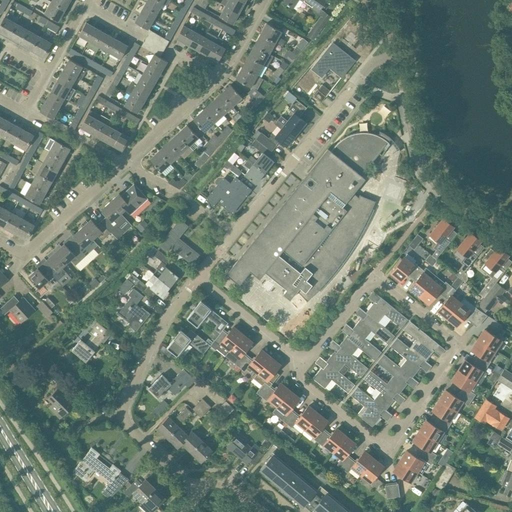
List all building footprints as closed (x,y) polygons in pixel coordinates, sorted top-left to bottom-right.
[(52,0),(51,2),(64,9),(69,0),(52,0)] [(170,1),(168,0),(147,0),(147,1),(160,8),(162,4),(167,6),(170,1)] [(192,0),(185,0),(182,7),(187,10),(192,0)] [(209,0),(203,0),(200,6),(205,9),(209,0)] [(222,0),(221,3),(225,6),(238,13),(244,3),(238,0),(222,0)] [(285,0),(284,2),(293,8),(298,0),(301,0),(319,11),(326,0),(285,0)] [(154,19),(160,8),(147,1),(141,12),(154,19)] [(58,20),(64,9),(51,2),(45,13),(50,16),(58,21),(59,20),(58,20)] [(26,8),(23,13),(30,17),(32,12),(32,11),(34,7),(28,3),(26,8)] [(26,8),(18,4),(15,9),(23,13),(26,8)] [(233,23),(238,13),(225,6),(220,17),(233,24),(233,23)] [(182,7),(176,17),(181,20),(187,10),(182,7)] [(201,18),(204,13),(193,7),(191,12),(201,18)] [(154,19),(141,12),(135,22),(148,29),(154,19)] [(212,24),(215,19),(204,13),(201,18),(212,24)] [(0,31),(9,37),(16,24),(5,17),(2,22),(0,25),(0,31)] [(46,25),(48,20),(41,17),(39,21),(46,25)] [(181,20),(176,17),(170,28),(175,31),(181,20)] [(222,30),(225,25),(215,19),(212,24),(222,30)] [(60,27),(48,20),(46,25),(45,26),(56,33),(60,27)] [(89,41),(96,28),(87,23),(87,22),(86,22),(79,35),(89,41)] [(267,24),(261,35),(275,43),(275,42),(283,46),(286,41),(278,37),(281,31),(267,23),(266,24),(267,24)] [(16,24),(9,37),(21,43),(28,30),(16,24)] [(308,36),(314,40),(322,29),(315,24),(308,36)] [(177,38),(187,44),(194,31),(183,25),(176,38),(176,39),(177,38)] [(225,25),(222,30),(232,35),(235,30),(225,25)] [(89,41),(99,47),(107,34),(96,28),(89,41)] [(150,31),(159,36),(169,41),(175,31),(170,28),(164,38),(150,30),(150,31)] [(28,30),(21,43),(32,50),(39,37),(28,30)] [(157,41),(159,36),(150,31),(147,36),(157,41)] [(187,44),(197,50),(207,32),(204,37),(194,31),(187,44)] [(207,32),(197,50),(207,55),(218,37),(217,38),(207,32)] [(110,53),(117,40),(107,34),(99,47),(110,53)] [(255,46),(269,54),(275,43),(261,35),(255,46)] [(144,41),(154,46),(157,41),(147,36),(144,41)] [(169,41),(159,36),(157,41),(166,46),(169,41)] [(51,43),(39,37),(32,50),(43,56),(43,57),(47,51),(48,49),(51,43)] [(223,40),(218,37),(207,55),(217,61),(218,62),(225,49),(220,46),(223,40)] [(127,46),(117,40),(110,53),(120,59),(128,46),(127,45),(127,46)] [(151,52),(154,46),(144,41),(141,46),(151,52)] [(166,46),(157,41),(154,46),(163,51),(166,46)] [(129,53),(134,56),(140,45),(135,42),(129,53)] [(341,49),(333,43),(319,60),(342,77),(355,60),(348,55),(345,59),(338,53),(341,49)] [(160,57),(151,52),(141,46),(154,54),(148,64),(161,72),(167,62),(167,61),(160,57)] [(154,46),(151,52),(160,57),(163,52),(154,46)] [(255,46),(249,57),(263,65),(267,67),(274,56),(269,54),(255,46)] [(287,49),(292,52),(296,56),(301,50),(297,46),(292,52),(287,49)] [(68,53),(79,59),(82,54),(71,48),(68,53)] [(292,52),(287,49),(283,56),(286,58),(291,62),(296,56),(292,52)] [(134,56),(129,53),(123,63),(138,72),(139,72),(128,66),(134,56)] [(82,54),(79,59),(89,65),(92,60),(82,54)] [(257,76),(263,65),(249,57),(242,68),(257,76)] [(63,69),(76,77),(81,79),(87,69),(69,59),(68,59),(69,59),(63,69)] [(92,60),(89,65),(100,71),(102,66),(92,60)] [(138,72),(123,63),(117,74),(122,76),(125,71),(136,76),(138,72)] [(155,82),(161,72),(148,64),(142,74),(155,82)] [(102,66),(100,71),(110,77),(113,72),(102,66)] [(280,66),(275,72),(279,75),(284,69),(280,66)] [(236,79),(251,87),(257,76),(242,68),(237,78),(236,78),(236,79)] [(70,87),(76,77),(63,69),(58,80),(70,87)] [(279,75),(275,72),(269,78),(273,81),(279,75)] [(111,84),(116,87),(122,76),(117,74),(111,84)] [(155,82),(142,74),(136,85),(149,92),(155,82)] [(92,85),(97,88),(103,77),(98,75),(92,85)] [(58,80),(52,90),(65,97),(69,100),(75,89),(70,87),(58,80)] [(131,94),(130,95),(143,102),(149,92),(136,85),(131,82),(126,91),(131,94)] [(110,97),(116,87),(111,84),(105,95),(110,97)] [(330,91),(322,84),(317,90),(318,90),(314,96),(321,102),(330,91)] [(86,96),(91,99),(97,88),(92,85),(86,96)] [(221,94),(233,106),(242,97),(230,85),(230,86),(221,94)] [(255,99),(255,100),(260,104),(265,97),(253,87),(248,93),(254,99),(255,99)] [(46,100),(59,108),(65,97),(52,90),(46,100)] [(289,91),(284,97),(292,104),(296,99),(297,98),(291,93),(289,91)] [(212,102),(223,114),(233,106),(221,94),(212,102)] [(143,102),(130,95),(124,105),(128,108),(137,113),(138,112),(137,112),(143,102)] [(80,106),(85,109),(91,99),(86,96),(80,106)] [(95,101),(106,107),(108,102),(98,96),(95,101)] [(255,110),(260,104),(255,100),(255,99),(250,106),(255,110)] [(292,131),(295,134),(305,122),(299,117),(307,108),(296,99),(292,104),(298,109),(288,121),(281,116),(278,120),(285,125),(292,131)] [(53,118),(59,108),(46,100),(40,111),(40,110),(40,111),(53,118)] [(108,102),(106,107),(116,113),(119,108),(108,102)] [(214,123),(223,114),(212,102),(203,111),(214,123)] [(75,117),(80,119),(85,109),(80,106),(75,117)] [(130,114),(119,108),(116,113),(127,119),(130,114)] [(366,112),(361,108),(360,108),(355,114),(356,114),(361,118),(366,113),(366,112)] [(81,127),(91,133),(101,115),(100,115),(90,110),(80,127),(81,128),(81,127)] [(214,123),(203,111),(194,119),(193,119),(204,132),(214,123)] [(140,119),(130,114),(127,119),(137,124),(140,119)] [(91,133),(101,139),(109,126),(112,121),(101,115),(91,133)] [(246,119),(241,115),(235,122),(240,126),(246,119)] [(0,135),(3,137),(11,123),(0,117),(0,135)] [(74,130),(80,119),(75,117),(69,127),(74,130)] [(252,136),(255,139),(258,141),(271,152),(278,143),(284,148),(289,142),(290,143),(292,143),(293,140),(293,139),(292,138),(295,134),(292,131),(285,125),(278,120),(274,124),(281,129),(275,136),(272,134),(269,139),(257,130),(252,136)] [(22,129),(11,123),(3,137),(14,143),(22,129)] [(178,134),(189,146),(193,150),(197,146),(193,142),(198,137),(187,125),(186,125),(187,125),(178,134)] [(228,125),(222,131),(227,135),(232,129),(228,125)] [(119,132),(109,126),(101,139),(112,144),(119,132)] [(33,135),(22,129),(14,143),(25,149),(33,135)] [(214,134),(208,141),(215,148),(227,135),(222,131),(218,137),(214,134)] [(284,207),(237,261),(256,276),(260,279),(265,272),(287,289),(283,294),(290,300),(291,298),(297,291),(304,298),(307,301),(306,301),(307,302),(313,296),(318,291),(324,285),(329,279),(334,272),(342,261),(350,250),(357,238),(364,226),(370,214),(375,201),(360,195),(359,198),(356,196),(357,195),(356,195),(353,193),(350,190),(362,175),(388,143),(389,143),(388,142),(391,139),(391,140),(392,139),(390,137),(387,136),(385,134),(382,133),(380,131),(379,132),(380,132),(378,135),(373,134),(368,133),(362,132),(357,133),(352,134),(347,136),(342,139),(338,142),(334,146),(331,151),(329,156),(327,161),(327,166),(323,166),(323,165),(322,165),(322,166),(322,168),(322,171),(322,173),(323,176),(323,178),(320,182),(313,191),(305,184),(284,207)] [(39,132),(33,143),(38,145),(44,134),(39,132)] [(119,132),(112,144),(122,150),(122,151),(130,137),(119,132)] [(169,142),(180,155),(186,149),(189,146),(178,134),(169,142)] [(271,152),(258,141),(255,139),(252,144),(262,153),(257,160),(251,155),(248,159),(265,172),(274,161),(268,156),(271,152)] [(49,151),(64,159),(70,148),(55,141),(49,151)] [(215,148),(208,141),(202,148),(205,152),(200,157),(204,161),(215,148)] [(159,151),(163,155),(170,163),(180,155),(169,142),(159,151)] [(32,156),(38,145),(33,143),(28,153),(32,156)] [(58,170),(64,159),(49,151),(43,162),(58,170)] [(163,155),(159,151),(150,159),(149,159),(161,172),(170,163),(163,155)] [(32,156),(28,153),(22,165),(29,169),(26,167),(32,156)] [(8,155),(5,159),(16,166),(19,161),(8,155)] [(199,167),(204,161),(200,157),(195,163),(199,167)] [(245,163),(251,167),(244,175),(255,184),(265,172),(248,159),(245,163)] [(242,172),(228,161),(223,166),(238,177),(242,172)] [(51,181),(58,170),(43,162),(37,173),(51,181)] [(22,165),(16,176),(20,178),(25,170),(28,172),(29,169),(22,165)] [(183,178),(187,181),(192,175),(188,171),(183,178)] [(51,181),(37,173),(31,184),(45,192),(51,181)] [(20,178),(16,176),(10,187),(15,189),(20,178)] [(251,190),(235,177),(230,184),(223,178),(213,192),(207,199),(214,205),(220,197),(228,203),(225,207),(232,212),(235,209),(236,209),(237,207),(251,190)] [(187,181),(183,178),(178,183),(172,178),(169,181),(174,185),(175,186),(176,185),(179,188),(180,189),(187,181)] [(39,203),(45,192),(31,184),(25,195),(39,203)] [(0,191),(7,195),(10,191),(0,185),(0,191)] [(126,198),(125,199),(135,211),(148,199),(147,198),(149,196),(145,190),(142,192),(136,186),(124,197),(126,198)] [(18,201),(21,197),(10,191),(7,195),(18,201)] [(110,202),(121,213),(125,210),(130,215),(135,211),(125,199),(119,193),(110,202)] [(21,197),(18,201),(29,207),(32,203),(21,197)] [(107,216),(101,221),(111,233),(122,223),(117,217),(121,213),(110,202),(101,210),(107,216)] [(43,209),(32,203),(29,207),(40,213),(43,209)] [(0,208),(0,224),(4,227),(12,213),(1,207),(0,208)] [(12,213),(4,227),(15,233),(23,219),(12,213)] [(34,225),(23,219),(15,233),(26,239),(34,225)] [(102,241),(111,233),(101,221),(96,225),(91,219),(88,222),(86,220),(80,225),(82,227),(93,239),(97,235),(102,241)] [(149,225),(143,219),(135,227),(141,233),(147,227),(149,225)] [(453,227),(443,219),(430,234),(440,242),(435,248),(437,249),(432,255),(436,259),(457,233),(456,233),(449,241),(444,237),(453,227)] [(187,226),(180,220),(160,245),(167,251),(171,246),(192,263),(198,255),(178,238),(187,226)] [(79,243),(75,247),(85,257),(93,249),(88,243),(93,239),(82,227),(73,236),(80,243),(79,243)] [(460,278),(464,272),(478,255),(484,247),(477,255),(472,251),(480,241),(470,233),(464,240),(458,248),(467,256),(462,262),(464,263),(455,274),(460,278)] [(417,235),(413,240),(417,244),(421,239),(417,235)] [(70,251),(64,244),(61,247),(59,244),(53,250),(66,264),(71,260),(76,265),(85,257),(75,247),(70,251)] [(170,259),(154,247),(147,255),(155,261),(157,258),(166,265),(170,259)] [(479,294),(484,297),(503,272),(505,270),(499,266),(508,255),(498,247),(495,252),(491,248),(482,259),(486,262),(486,263),(482,269),(490,276),(492,278),(479,294)] [(66,264),(53,250),(47,255),(50,257),(46,260),(52,266),(48,270),(58,281),(67,273),(62,268),(66,264)] [(414,262),(415,261),(406,254),(391,273),(401,280),(406,273),(411,277),(420,267),(414,262)] [(425,260),(432,266),(437,260),(436,259),(432,255),(430,254),(425,260)] [(503,272),(484,297),(479,304),(480,304),(477,308),(484,313),(487,310),(489,311),(497,301),(501,305),(506,298),(502,295),(506,290),(495,282),(506,269),(511,262),(511,261),(505,270),(503,272)] [(153,273),(157,276),(157,277),(170,287),(174,281),(175,283),(179,279),(177,278),(178,277),(165,266),(161,271),(157,268),(153,273)] [(423,270),(420,267),(411,277),(416,281),(410,288),(419,295),(436,275),(426,267),(423,270)] [(49,290),(58,281),(48,270),(43,274),(38,268),(29,276),(33,282),(39,288),(44,284),(49,290)] [(244,279),(231,268),(226,274),(239,285),(244,279)] [(134,271),(134,270),(127,279),(133,284),(143,292),(148,287),(132,273),(134,271)] [(467,274),(464,272),(460,278),(465,282),(468,280),(467,274)] [(170,287),(157,277),(157,276),(153,273),(148,279),(152,282),(149,286),(163,298),(169,291),(167,290),(170,287)] [(103,275),(97,280),(100,283),(106,278),(103,275)] [(436,275),(419,295),(429,303),(438,292),(442,296),(451,286),(453,282),(450,285),(445,281),(445,282),(436,275)] [(123,283),(129,289),(133,284),(127,279),(123,283)] [(456,290),(451,286),(442,296),(447,300),(438,311),(447,318),(460,303),(455,299),(458,296),(454,293),(456,290)] [(144,297),(133,288),(128,295),(131,297),(119,313),(117,312),(116,313),(129,323),(128,325),(136,331),(150,314),(142,307),(141,308),(136,304),(138,302),(139,300),(142,296),(144,297)] [(82,297),(77,291),(72,296),(76,302),(82,297)] [(19,301),(14,296),(11,298),(0,308),(0,309),(4,315),(9,310),(21,322),(35,309),(23,297),(19,301)] [(55,305),(48,297),(43,301),(42,300),(42,301),(53,312),(50,309),(55,305)] [(360,307),(359,308),(394,336),(395,336),(378,322),(385,315),(401,328),(408,319),(381,298),(376,304),(374,302),(366,312),(360,307)] [(37,306),(47,317),(53,312),(42,301),(37,306)] [(217,337),(228,323),(201,301),(187,318),(197,327),(206,315),(217,324),(214,328),(215,329),(212,333),(217,337)] [(469,311),(460,303),(447,318),(457,326),(469,311)] [(394,336),(359,308),(367,314),(363,320),(361,318),(353,329),(346,324),(381,352),(365,339),(371,331),(388,344),(394,336)] [(473,322),(482,312),(476,308),(468,318),(473,322)] [(487,316),(482,312),(473,322),(478,327),(487,316)] [(108,330),(96,321),(91,327),(93,328),(89,333),(92,335),(85,344),(81,340),(74,348),(73,347),(72,347),(87,359),(84,362),(85,362),(107,335),(106,335),(105,336),(103,335),(108,330)] [(403,330),(416,340),(410,348),(426,361),(434,351),(432,349),(437,343),(410,321),(403,330)] [(228,323),(217,337),(214,340),(210,345),(204,353),(210,346),(216,350),(225,356),(230,350),(242,335),(233,327),(227,334),(223,330),(228,323)] [(381,352),(346,324),(354,331),(350,336),(348,335),(339,345),(333,340),(368,369),(368,368),(352,355),(358,347),(375,360),(381,352)] [(204,353),(210,345),(191,329),(186,335),(181,330),(167,348),(177,356),(189,341),(204,353)] [(485,330),(478,340),(495,350),(501,340),(485,330)] [(230,350),(225,356),(239,367),(248,357),(243,353),(252,342),(242,335),(230,350)] [(384,354),(383,354),(418,383),(419,382),(412,377),(421,367),(419,365),(423,360),(431,367),(432,366),(396,338),(390,346),(406,359),(400,367),(384,354)] [(368,369),(333,340),(333,341),(341,347),(336,352),(335,351),(326,361),(320,356),(320,357),(355,385),(338,371),(339,371),(344,375),(349,368),(344,364),(345,363),(361,377),(368,369)] [(479,355),(476,360),(487,367),(491,361),(489,360),(495,350),(478,340),(472,350),(479,355)] [(246,369),(250,372),(253,368),(258,373),(270,357),(261,350),(252,361),(248,357),(239,367),(244,372),(246,369)] [(370,370),(370,371),(405,399),(399,394),(408,383),(406,382),(410,376),(418,383),(383,354),(377,362),(393,376),(387,384),(370,370)] [(253,378),(262,385),(265,382),(267,380),(280,365),(270,357),(258,373),(253,378)] [(348,393),(355,385),(320,357),(328,363),(323,369),(321,367),(312,378),(325,388),(332,380),(348,393)] [(487,367),(476,360),(473,365),(465,360),(459,370),(481,384),(488,374),(484,371),(487,367)] [(53,374),(42,363),(36,369),(47,380),(53,374)] [(197,378),(193,375),(192,377),(183,369),(173,380),(171,383),(162,375),(161,375),(162,375),(150,388),(149,387),(149,388),(158,396),(167,387),(175,394),(185,384),(188,387),(197,378)] [(511,373),(505,369),(498,380),(501,382),(493,395),(503,401),(500,404),(511,411),(511,373)] [(464,388),(461,393),(472,400),(476,394),(469,390),(475,381),(481,384),(459,370),(452,380),(464,388)] [(357,387),(392,415),(386,410),(394,400),(392,398),(397,393),(405,399),(370,371),(364,379),(380,392),(374,400),(357,387)] [(492,375),(489,379),(495,383),(500,375),(494,371),(494,372),(492,375)] [(272,384),(267,380),(265,382),(262,385),(256,393),(262,397),(270,386),(272,384)] [(269,399),(277,406),(290,391),(280,383),(275,390),(270,386),(262,397),(267,401),(269,399)] [(77,389),(82,393),(86,389),(81,384),(77,389)] [(47,398),(52,403),(48,407),(55,414),(54,414),(59,419),(58,420),(58,421),(73,405),(68,400),(72,396),(61,385),(47,398)] [(392,415),(357,387),(350,395),(367,408),(360,417),(372,427),(381,416),(379,414),(384,409),(392,415)] [(439,400),(456,411),(462,401),(468,406),(472,400),(461,393),(458,398),(446,390),(439,400)] [(281,419),(286,423),(295,413),(290,409),(299,398),(290,391),(277,406),(286,413),(281,419)] [(202,398),(197,404),(206,412),(211,407),(202,398)] [(496,405),(486,399),(475,417),(484,423),(486,420),(501,430),(508,418),(494,408),(496,405)] [(220,406),(229,414),(234,409),(225,400),(220,406)] [(456,411),(439,400),(433,410),(440,415),(437,420),(448,428),(452,422),(450,420),(456,411)] [(177,412),(185,406),(182,403),(175,409),(177,412)] [(201,417),(206,412),(197,404),(192,409),(201,417)] [(229,414),(220,406),(215,411),(224,419),(229,414)] [(305,429),(317,414),(308,406),(299,417),(295,413),(286,423),(291,428),(296,422),(305,429)] [(157,428),(158,429),(158,428),(168,437),(192,412),(186,407),(173,420),(169,417),(157,428)] [(177,447),(182,443),(188,435),(179,427),(192,413),(192,412),(168,437),(177,446),(177,447)] [(312,438),(317,442),(326,432),(321,428),(327,421),(317,414),(305,429),(314,436),(312,438)] [(448,428),(437,420),(434,425),(426,420),(420,431),(436,441),(442,432),(445,433),(448,428)] [(324,444),(333,451),(345,436),(336,429),(330,436),(326,432),(317,442),(323,446),(324,444)] [(282,430),(276,436),(281,440),(286,433),(282,430)] [(182,443),(191,452),(202,441),(192,431),(188,435),(182,443)] [(436,441),(420,431),(413,441),(425,448),(422,453),(433,461),(437,455),(430,451),(436,441)] [(511,450),(511,444),(493,432),(489,438),(497,443),(511,452),(511,450)] [(237,435),(227,446),(247,464),(249,461),(254,465),(263,455),(258,451),(260,449),(254,444),(251,448),(237,435)] [(345,436),(333,451),(342,458),(337,465),(342,469),(351,458),(346,455),(355,444),(345,436)] [(202,441),(191,452),(201,461),(200,461),(201,462),(212,450),(202,441)] [(99,454),(92,448),(73,471),(81,477),(84,480),(91,474),(86,470),(89,466),(111,483),(121,471),(113,464),(110,468),(96,458),(99,454)] [(447,448),(437,463),(443,467),(453,452),(447,448)] [(351,458),(342,469),(347,473),(352,467),(361,474),(373,459),(364,451),(355,462),(351,458)] [(429,466),(433,461),(422,453),(419,458),(407,451),(400,461),(417,471),(423,462),(429,466)] [(311,452),(307,457),(312,461),(316,455),(311,452)] [(317,491),(273,454),(260,469),(304,506),(305,504),(312,510),(314,508),(318,511),(350,511),(327,492),(320,486),(317,491)] [(383,466),(373,459),(361,474),(370,482),(383,466)] [(417,471),(400,461),(394,471),(410,482),(417,471)] [(455,468),(446,463),(433,485),(441,489),(442,490),(455,468)] [(511,472),(507,470),(507,471),(505,470),(500,484),(507,487),(504,494),(510,497),(511,491),(511,472)] [(320,471),(316,476),(325,484),(329,480),(330,479),(320,471)] [(138,506),(155,489),(145,480),(136,489),(131,484),(124,492),(129,497),(133,492),(143,501),(138,506)] [(398,483),(391,484),(393,498),(400,497),(398,483)] [(387,499),(393,498),(391,484),(385,485),(387,499)] [(434,488),(431,493),(437,497),(441,491),(438,489),(438,490),(434,488)] [(155,489),(138,506),(144,511),(162,511),(164,511),(158,505),(165,498),(155,489)] [(476,511),(471,507),(466,502),(457,511),(476,511)]
